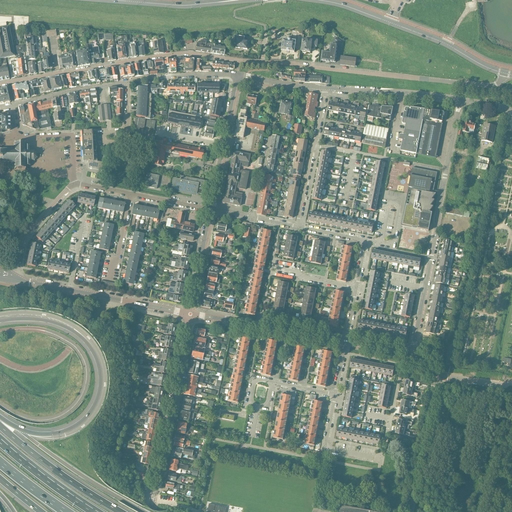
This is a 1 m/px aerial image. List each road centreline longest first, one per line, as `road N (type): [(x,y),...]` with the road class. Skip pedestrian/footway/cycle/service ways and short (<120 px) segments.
road 1 (motorway): [(0,321),(64,326),(91,348),(101,378),(92,411),(64,432),(29,433),(0,419)]
road 2 (residential): [(0,84),(179,53),(261,63)]
road 3 (residential): [(410,354),(459,99)]
road 4 (residential): [(261,63),(488,86),(503,73)]
road 5 (residential): [(189,314),(153,499)]
road 6 (tertiary): [(345,343),(189,314)]
road 7 (motorway): [(121,511),(0,425)]
road 8 (residential): [(296,227),(325,88)]
road 9 (tertiary): [(410,511),(435,374)]
road 10 (residential): [(253,218),(281,83)]
road 11 (tertiary): [(503,73),(388,22)]
road 12 (tertiary): [(189,314),(69,290)]
